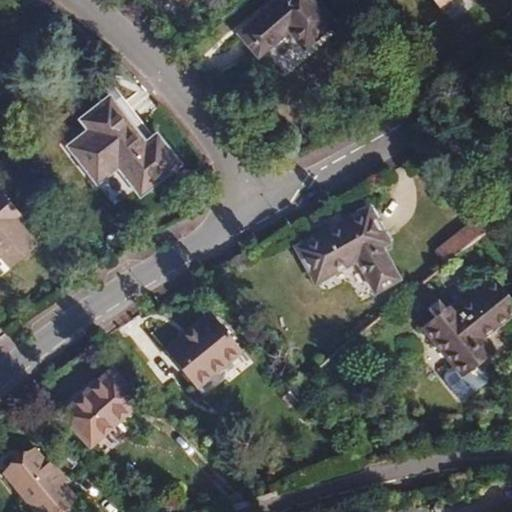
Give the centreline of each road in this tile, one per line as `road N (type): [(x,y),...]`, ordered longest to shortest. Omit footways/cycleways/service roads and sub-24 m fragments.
road 1 (residential): [(0,375),(131,282),(256,211)]
road 2 (residential): [(256,211),(185,105),(76,0)]
road 3 (residential): [(511,451),(254,511)]
road 4 (residential): [(256,211),(464,108)]
